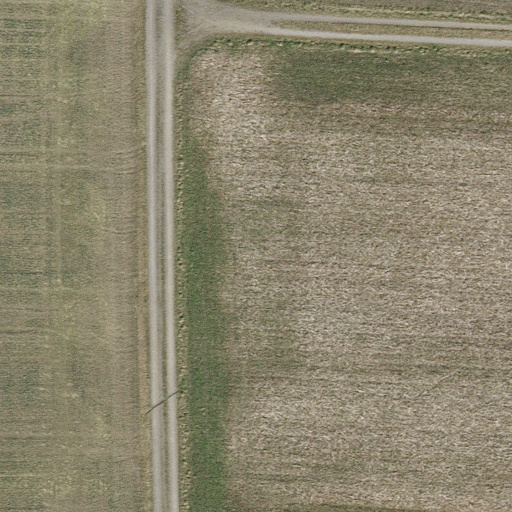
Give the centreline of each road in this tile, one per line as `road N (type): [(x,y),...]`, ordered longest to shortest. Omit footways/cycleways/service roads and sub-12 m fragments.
road 1 (track): [(163,0),(170,511)]
road 2 (track): [(162,28),(511,48)]
